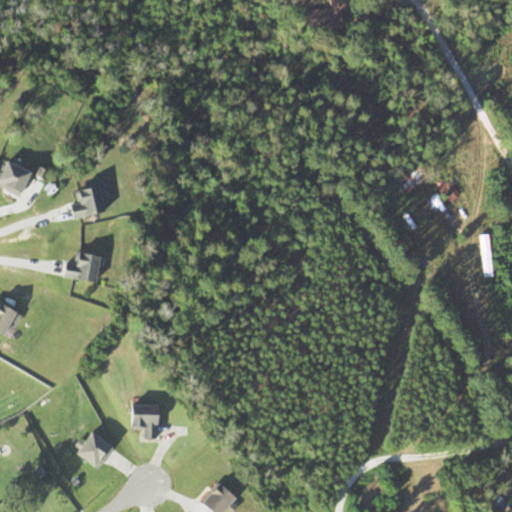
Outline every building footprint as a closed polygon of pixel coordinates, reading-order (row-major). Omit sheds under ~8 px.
[(26,171),(0,159),(0,187),(14,194),(26,171)] [(389,179),(400,196),(426,177),(414,161),(389,179)] [(456,193),(446,180),(435,189),(446,202),(456,193)] [(64,205),(65,217),(100,211),(96,185),(69,189),(72,204),(64,205)] [(95,257),(69,251),(67,262),(59,261),(56,275),(90,282),(95,257)] [(0,336),(13,314),(0,306),(0,336)] [(123,428),(137,429),(137,437),(154,437),(155,404),(124,404),(123,428)] [(108,447),(84,430),(68,453),(93,469),(108,447)] [(193,502),(203,511),(214,511),(229,498),(213,482),(193,502)]
